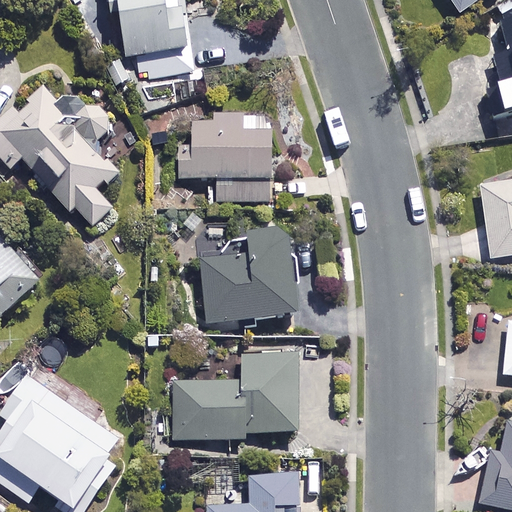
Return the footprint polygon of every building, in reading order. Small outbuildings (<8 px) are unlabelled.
[(135,58),(138,76),(152,74),(148,56),(184,49),(174,0),(105,0),(108,14),(113,13),(122,60),(135,58)] [(476,0),(445,0),(456,15),(476,0)] [(511,13),(495,19),(504,51),(489,55),(497,83),(481,87),(489,114),(511,107),(511,13)] [(112,175),(35,93),(0,126),(0,159),(11,171),(21,161),(86,231),(111,208),(95,191),(112,175)] [(251,118),(190,120),(191,149),(179,149),(180,182),(217,180),(218,213),(270,211),(267,131),(252,132),(251,118)] [(511,180),(477,186),(487,259),(511,255),(511,180)] [(287,230),(244,234),(246,255),(199,259),(205,324),(296,316),(287,230)] [(0,313),(35,282),(0,242),(0,313)] [(511,322),(505,322),(502,377),(511,377),(511,322)] [(294,433),(293,357),(239,358),(240,383),(172,384),(173,440),(243,439),(243,434),(294,433)] [(114,439),(25,377),(0,413),(0,417),(7,423),(0,432),(0,487),(29,508),(40,492),(67,510),(65,511),(85,511),(117,466),(103,456),(114,439)] [(511,416),(501,415),(497,452),(485,451),(479,505),(511,509),(511,416)] [(295,511),(294,474),(246,476),(247,506),(206,507),(206,511),(295,511)]
